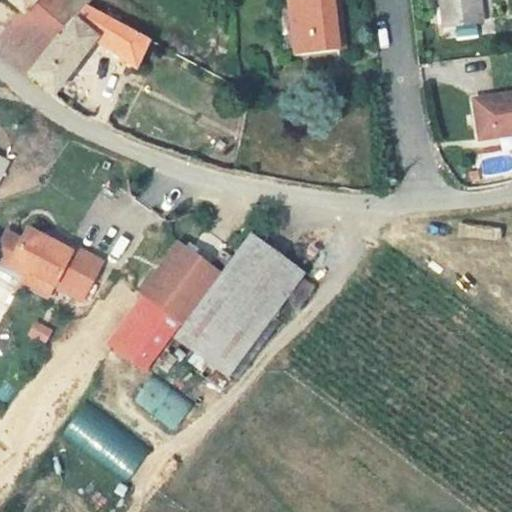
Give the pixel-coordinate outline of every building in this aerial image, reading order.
[(17,49),(47,75),(89,23),(62,0),(23,0),(43,15),(17,49)] [(62,0),(89,23),(104,5),(107,0),(62,0)] [(286,0),(291,47),(331,43),(326,0),(286,0)] [(340,43),(336,0),(326,0),(331,43),(340,43)] [(444,0),(447,22),(483,18),(481,0),(444,0)] [(145,68),(160,39),(104,5),(89,23),(47,75),(72,95),(80,100),(103,113),(109,99),(79,88),(108,42),(145,68)] [(511,92),(474,96),(479,137),(511,133),(511,92)] [(17,238),(2,231),(0,234),(0,260),(22,272),(19,278),(44,292),(48,285),(79,302),(100,263),(45,234),(41,240),(21,229),(17,238)] [(181,322),(171,334),(224,374),(228,370),(271,313),(283,297),(299,276),(301,273),(248,233),(218,272),(177,241),(139,290),(181,322)] [(313,286),(299,276),(283,297),(296,308),(313,286)] [(167,332),(171,326),(138,299),(106,345),(138,369),(167,332)] [(228,370),(235,375),(278,318),(271,313),(228,370)] [(39,322),(32,335),(44,341),(51,328),(39,322)] [(132,476),(159,435),(95,386),(66,429),(132,476)]
